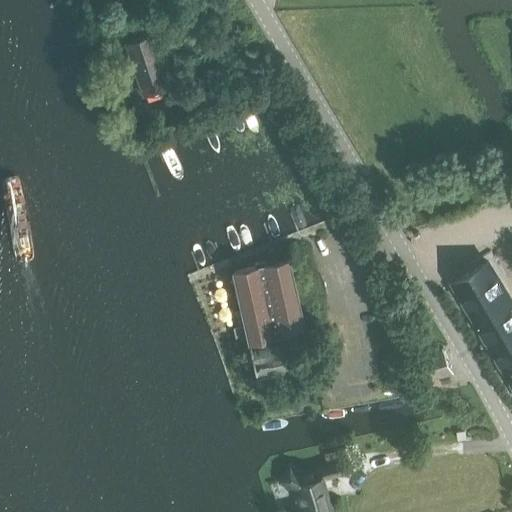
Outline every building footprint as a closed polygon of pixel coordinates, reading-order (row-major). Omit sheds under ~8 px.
[(120,25),(144,21),(142,8),(118,11),(120,25)] [(140,88),(168,79),(151,26),(123,36),(140,88)] [(291,337),(305,334),(287,253),(232,265),(245,322),(232,324),(236,339),(248,337),(249,338),(244,346),(246,355),(253,359),(257,379),(290,371),(285,352),(294,350),(291,337)] [(511,298),(489,260),(455,280),(511,374),(511,298)] [(443,346),(416,354),(422,378),(454,369),(443,346)] [(296,485),(303,511),(331,511),(321,477),(349,469),(343,447),(325,452),(328,462),(304,469),(292,463),(283,479),(296,485)]
